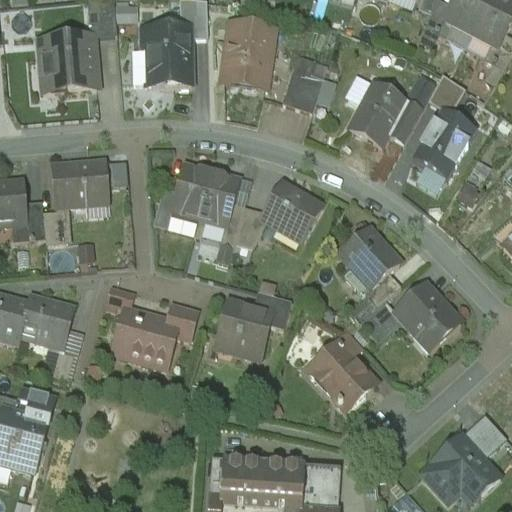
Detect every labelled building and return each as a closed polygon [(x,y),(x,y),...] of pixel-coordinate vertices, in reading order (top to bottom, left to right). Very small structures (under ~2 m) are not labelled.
[(423,0),(418,15),(430,20),(437,4),(438,0),(423,0)] [(458,0),(452,12),(444,28),(451,32),(471,42),(492,0),(458,0)] [(511,27),(511,9),(493,0),(492,0),(471,42),(490,53),(497,56),(505,40),(511,27)] [(330,1),(312,2),(313,25),(331,24),(330,1)] [(113,4),(87,6),(90,42),(92,42),(92,44),(116,42),(113,4)] [(430,20),(424,34),(445,45),(451,32),(444,28),(452,12),(437,4),(430,20)] [(206,8),(183,6),(184,18),(179,19),(180,34),(187,34),(188,45),(207,45),(206,8)] [(117,28),(139,27),(139,11),(117,11),(117,28)] [(273,39),(230,33),(222,86),(265,92),(273,39)] [(180,34),(141,35),(142,58),(132,58),(133,91),(146,90),(147,92),(191,91),(190,69),(188,69),(188,45),(187,34),(180,34)] [(511,62),(511,43),(505,40),(497,56),(490,53),(484,65),(504,76),(511,62)] [(90,42),(40,47),(44,100),(96,95),(92,44),(92,42),(90,42)] [(428,108),(436,89),(418,80),(409,100),(428,108)] [(320,92),(291,83),(282,109),(312,119),(320,92)] [(372,90),(349,134),(381,152),(388,140),(387,139),(405,108),(372,90)] [(422,117),(405,108),(387,139),(388,140),(405,149),(422,117)] [(479,143),(440,120),(412,169),(451,192),(479,143)] [(104,169),(52,173),(55,212),(107,208),(104,169)] [(212,178),(184,171),(177,198),(171,218),(172,218),(199,225),(212,178)] [(199,225),(194,243),(201,244),(206,227),(225,232),(226,233),(232,210),(239,186),(212,178),(199,225)] [(22,188),(0,189),(0,231),(11,230),(25,229),(24,209),(22,188)] [(322,212),(282,189),(265,219),(261,226),(267,230),(301,249),(322,212)] [(457,203),(472,211),(479,198),(464,190),(457,203)] [(163,194),(152,231),(167,235),(172,218),(171,218),(177,198),(163,194)] [(42,208),(24,209),(25,229),(11,230),(13,248),(45,246),(42,219),(42,208)] [(244,214),(232,210),(226,233),(225,232),(220,250),(233,254),(234,251),(244,214)] [(265,219),(244,214),(234,251),(252,256),(267,230),(261,226),(265,219)] [(63,217),(42,219),(45,246),(45,251),(65,249),(63,217)] [(383,250),(369,235),(340,261),(370,294),(374,291),(375,292),(388,280),(399,270),(382,251),(383,250)] [(511,243),(503,252),(511,262),(511,243)] [(388,280),(375,292),(374,291),(370,294),(364,299),(377,314),(381,310),(400,293),(388,280)] [(460,329),(425,291),(395,318),(430,357),(460,329)] [(291,308),(257,299),(253,313),(272,318),(268,332),(283,336),(291,308)] [(28,310),(0,302),(0,344),(18,349),(31,304),(30,303),(28,310)] [(74,315),(31,304),(18,349),(19,350),(20,343),(63,355),(74,315)] [(253,313),(229,306),(220,341),(235,345),(232,357),(260,364),(268,332),(272,318),(253,313)] [(377,314),(359,330),(373,346),(396,326),(381,310),(377,314)] [(157,329),(128,321),(125,332),(135,334),(128,359),(151,366),(150,372),(166,377),(175,343),(189,347),(197,318),(172,311),(168,326),(159,323),(157,329)] [(361,357),(347,341),(345,340),(336,348),(339,352),(340,351),(353,365),(361,357)] [(353,365),(340,351),(339,352),(324,366),(333,375),(323,385),(335,398),(331,401),(338,408),(338,410),(339,412),(342,412),(346,417),(365,400),(362,396),(373,387),(353,365)] [(73,362),(59,359),(53,382),(67,385),(73,362)] [(17,407),(0,402),(0,429),(5,414),(15,416),(17,407)] [(15,416),(5,414),(0,429),(0,437),(4,439),(0,454),(0,456),(3,458),(0,470),(33,480),(48,425),(15,416)] [(506,445),(484,421),(462,442),(484,466),(506,445)] [(462,441),(432,468),(433,469),(421,480),(448,510),(472,488),(482,499),(500,483),(484,466),(462,442),(462,441)] [(304,470),(222,465),(222,467),(211,466),(208,511),(338,511),(341,475),(304,472),(304,470)]
